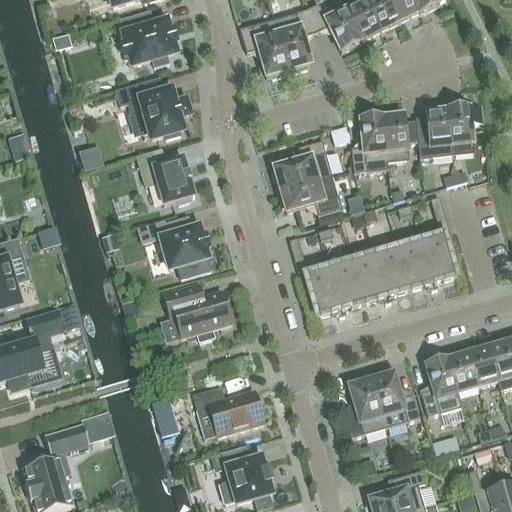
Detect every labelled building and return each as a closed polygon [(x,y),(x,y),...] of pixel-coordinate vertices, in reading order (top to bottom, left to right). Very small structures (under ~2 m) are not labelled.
[(108,0),(112,12),(141,3),(142,8),(163,2),(162,0),(108,0)] [(361,0),(351,0),(340,5),(360,46),(361,46),(380,37),(361,0)] [(385,0),(361,0),(380,37),(399,27),(385,0)] [(409,0),(385,0),(399,27),(418,18),(419,20),(419,19),(409,0)] [(409,0),(419,19),(439,9),(438,8),(446,4),(443,0),(409,0)] [(318,8),(307,14),(316,38),(328,32),(341,58),(362,48),(361,46),(360,46),(340,5),(321,15),(318,8)] [(296,18),(273,24),(289,79),(307,73),(306,71),(311,70),(303,41),(316,38),(307,14),(295,17),(296,18)] [(120,48),(124,63),(129,61),(131,70),(151,64),(154,72),(168,68),(166,60),(175,57),(172,49),(177,47),(173,33),(168,34),(165,26),(153,29),(149,15),(120,24),(124,38),(122,38),(125,47),(120,48)] [(251,30),(239,34),(246,58),(258,55),(266,83),(271,81),(271,84),(289,79),(273,24),(251,31),(251,30)] [(179,135),(182,135),(178,121),(184,119),(180,107),(174,108),(170,95),(162,97),(158,84),(116,95),(120,110),(136,106),(140,120),(135,121),(140,137),(148,135),(151,143),(163,140),(165,144),(180,139),(179,135)] [(469,111),(447,113),(447,115),(451,150),(452,160),(474,158),(471,130),(479,129),(477,112),(469,113),(469,111)] [(425,122),(415,123),(419,164),(452,160),(451,150),(447,115),(425,118),(425,122)] [(363,152),(351,153),(353,178),(388,175),(387,168),(382,120),(360,123),(363,152)] [(382,120),(387,168),(409,165),(404,120),(383,122),(382,120)] [(511,125),(493,133),(500,151),(511,146),(511,125)] [(297,153),(301,165),(273,173),(274,178),(272,178),(277,196),(317,184),(331,180),(325,158),(322,146),(297,153)] [(136,161),(145,190),(156,187),(163,210),(177,206),(178,208),(189,205),(189,202),(194,201),(182,163),(164,168),(160,154),(136,161)] [(464,176),(454,179),(457,189),(467,186),(464,176)] [(454,179),(443,182),(446,192),(457,189),(454,179)] [(277,196),(282,214),(284,213),(286,218),(314,210),(317,222),(341,215),(337,202),(331,180),(317,184),(277,196)] [(390,198),(392,208),(403,205),(401,195),(390,198)] [(439,201),(430,204),(433,216),(442,213),(439,201)] [(397,213),(399,223),(411,220),(409,210),(397,213)] [(446,225),(442,213),(433,216),(437,227),(446,225)] [(199,265),(207,263),(205,254),(209,253),(205,239),(201,241),(198,232),(191,234),(188,221),(163,228),(167,241),(160,243),(169,274),(184,269),(186,275),(201,271),(199,265)] [(440,240),(444,239),(449,237),(446,225),(437,227),(440,240)] [(56,249),(51,233),(38,237),(43,253),(56,249)] [(317,237),(320,246),(332,243),(329,233),(317,237)] [(436,288),(457,282),(444,239),(440,240),(420,246),(430,280),(434,279),(436,288)] [(301,254),(297,242),(288,245),(292,257),(301,254)] [(0,314),(19,309),(6,265),(22,260),(17,243),(0,248),(0,314)] [(397,252),(410,295),(429,290),(427,281),(430,280),(420,246),(397,252)] [(390,301),(410,295),(397,252),(374,259),(384,294),(387,293),(390,301)] [(304,266),(301,254),(292,257),(295,268),(304,266)] [(351,266),(363,309),(383,303),(381,295),(384,294),(374,259),(351,266)] [(304,266),(295,268),(299,281),(304,279),(308,278),(304,266)] [(344,315),(363,309),(351,266),(328,272),(338,307),(341,306),(344,315)] [(328,272),(308,278),(304,279),(316,323),(337,317),(335,308),(338,307),(328,272)] [(427,281),(429,290),(431,295),(438,293),(436,288),(434,279),(430,280),(427,281)] [(212,334),(231,329),(222,297),(201,302),(198,289),(163,299),(170,324),(175,323),(181,343),(197,338),(199,346),(214,342),(212,334)] [(383,303),(385,308),(391,306),(390,301),(387,293),(384,294),(381,295),(383,303)] [(335,308),(337,317),(339,322),(345,320),(344,315),(341,306),(338,307),(335,308)] [(74,311),(60,315),(66,335),(80,331),(74,311)] [(63,335),(57,317),(26,326),(32,346),(0,355),(0,386),(8,384),(12,396),(31,390),(28,378),(42,374),(38,359),(52,355),(47,340),(63,335)] [(497,386),(500,396),(511,392),(511,357),(509,346),(488,352),(498,386),(497,386)] [(497,386),(498,386),(488,352),(467,358),(477,392),(497,386)] [(467,358),(447,364),(456,398),(457,398),(477,392),(467,358)] [(447,364),(447,362),(425,368),(432,394),(420,397),(427,422),(439,418),(439,419),(461,412),(457,398),(456,398),(447,364)] [(179,381),(182,391),(193,388),(189,377),(179,381)] [(370,382),(385,433),(419,423),(412,399),(400,403),(393,377),(388,379),(388,377),(370,382)] [(355,415),(343,419),(350,443),(385,433),(370,382),(352,387),(353,389),(348,390),(355,415)] [(192,399),(196,414),(208,410),(217,441),(263,428),(253,396),(224,404),(220,391),(192,399)] [(33,511),(68,511),(72,511),(64,482),(71,480),(64,459),(89,451),(82,429),(44,440),(51,465),(22,473),(26,489),(25,489),(30,506),(31,506),(33,511)] [(501,430),(489,434),(492,444),(505,441),(501,430)] [(480,448),(484,447),(492,444),(489,434),(477,438),(480,448)] [(219,457),(219,459),(220,458),(224,474),(226,473),(230,485),(218,489),(224,509),(235,505),(236,508),(271,498),(267,486),(271,485),(268,473),(264,474),(260,462),(256,463),(253,449),(254,449),(254,447),(219,457)] [(367,509),(367,511),(421,511),(424,511),(418,490),(425,488),(421,475),(390,484),(393,496),(368,503),(369,508),(367,509)] [(506,511),(500,491),(485,495),(480,493),(475,475),(467,477),(477,511),(506,511)] [(511,511),(511,487),(500,491),(506,511),(511,511)]
